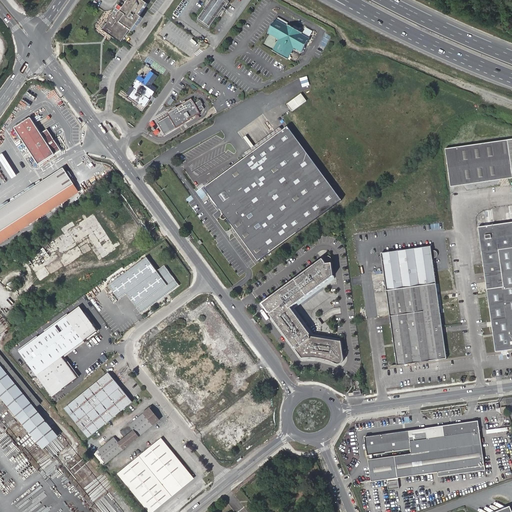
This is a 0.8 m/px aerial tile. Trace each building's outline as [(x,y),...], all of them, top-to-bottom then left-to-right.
[(103,31),(120,43),(130,30),(133,32),(142,18),(139,16),(148,4),(142,0),(141,0),(130,0),(124,10),(122,8),(116,17),(112,14),(105,23),(107,25),(103,31)] [(200,20),(210,27),(221,10),(225,13),(227,10),(223,7),(228,0),(214,0),(213,0),(207,0),(212,3),(200,20)] [(277,19),(268,34),(279,40),(273,51),(287,60),(294,48),(302,53),(310,39),(309,38),(311,35),(304,32),(303,35),(302,34),(302,33),(298,30),(299,28),(295,25),(293,28),(289,25),(288,26),(287,25),(289,23),(279,17),(278,20),(277,19)] [(132,88),(127,95),(145,108),(150,101),(149,100),(152,96),(152,97),(157,90),(152,86),(158,78),(151,72),(145,81),(139,77),(134,84),(136,85),(133,89),(132,88)] [(302,94),(287,104),(292,111),(307,101),(302,94)] [(165,124),(170,132),(189,121),(188,119),(199,113),(190,99),(176,108),(171,106),(168,106),(167,109),(164,119),(171,120),(165,124)] [(41,132),(31,117),(14,127),(38,164),(61,150),(47,129),(41,132)] [(205,188),(221,211),(223,210),(225,213),(224,214),(223,215),(222,217),(222,218),(224,220),(225,220),(226,220),(227,219),(232,225),(254,255),(258,261),(342,200),(288,127),(283,131),(247,157),(205,188)] [(245,153),(247,157),(283,131),(280,127),(245,153)] [(511,139),(446,148),(451,186),(511,178),(511,139)] [(64,167),(26,192),(0,208),(0,235),(57,199),(55,195),(74,183),(64,167)] [(48,261),(87,237),(101,259),(116,250),(95,216),(20,263),(27,275),(31,272),(38,283),(50,275),(45,266),(50,263),(48,261)] [(511,220),(478,225),(495,350),(511,347),(511,220)] [(250,258),(254,255),(232,225),(228,227),(250,258)] [(431,247),(381,254),(386,292),(436,285),(431,247)] [(263,304),(302,357),(307,357),(311,357),(319,357),(327,359),(330,360),(338,363),(339,363),(341,362),(342,361),(343,360),(343,358),(342,354),(341,349),(342,349),(341,342),(311,337),(310,335),(291,308),(334,276),(331,259),(331,258),(330,257),(329,257),(328,256),(327,256),(326,257),(325,257),(325,258),(325,259),(324,260),(323,259),(263,304)] [(142,311),(147,308),(179,285),(164,264),(156,270),(146,257),(108,284),(119,299),(126,293),(140,313),(142,311)] [(335,280),(334,276),(291,308),(310,335),(311,337),(341,342),(341,339),(314,335),(295,309),(335,280)] [(436,285),(386,292),(390,317),(423,313),(440,310),(436,285)] [(80,307),(20,351),(53,396),(78,377),(64,358),(99,332),(80,307)] [(430,362),(447,359),(440,310),(423,313),(430,362)] [(423,313),(390,317),(397,366),(430,362),(423,313)] [(172,338),(181,337),(181,330),(171,330),(172,338)] [(0,399),(43,451),(64,434),(0,356),(0,399)] [(109,373),(65,409),(88,438),(132,402),(109,373)] [(215,401),(216,395),(177,394),(174,395),(178,401),(178,400),(191,422),(198,422),(200,426),(209,420),(210,416),(209,415),(209,410),(212,408),(214,408),(212,405),(214,404),(216,404),(215,401)] [(95,452),(104,463),(158,420),(149,408),(128,425),(133,430),(117,443),(113,437),(95,452)] [(235,416),(217,431),(232,449),(250,434),(235,416)] [(426,428),(365,437),(367,455),(411,449),(411,454),(368,460),(371,482),(437,472),(438,477),(485,470),(478,421),(443,426),(445,437),(442,437),(428,439),(426,428)] [(443,426),(426,428),(428,439),(442,437),(445,437),(443,426)] [(117,475),(147,511),(149,511),(192,478),(161,439),(117,475)] [(387,482),(388,490),(399,488),(398,481),(387,482)]
